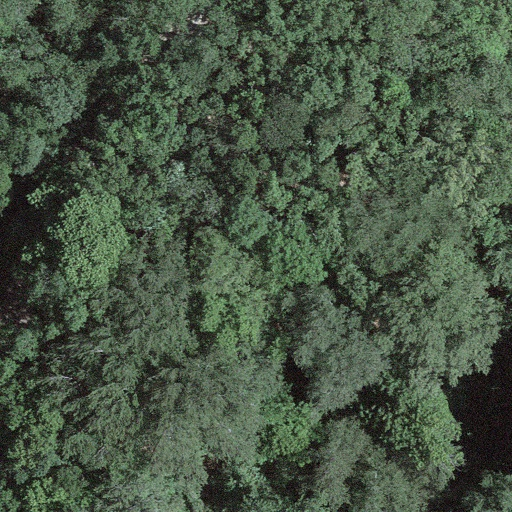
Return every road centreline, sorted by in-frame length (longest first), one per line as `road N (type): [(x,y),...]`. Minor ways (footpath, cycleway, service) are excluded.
road 1 (track): [(199,0),(30,239),(0,360)]
road 2 (track): [(0,364),(33,511)]
